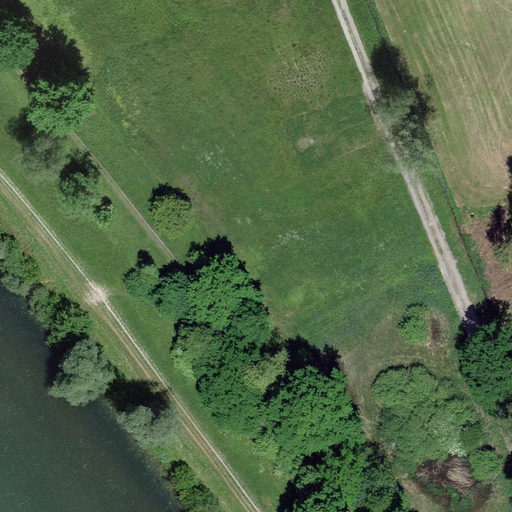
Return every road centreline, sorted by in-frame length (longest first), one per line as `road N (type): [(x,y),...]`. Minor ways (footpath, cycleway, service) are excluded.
road 1 (track): [(343,0),(511,428)]
road 2 (track): [(0,184),(229,511)]
